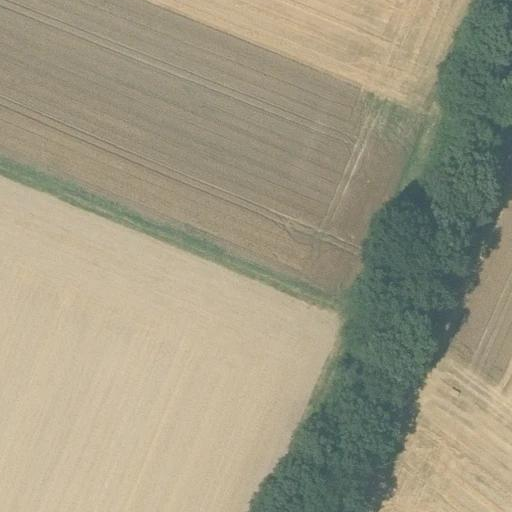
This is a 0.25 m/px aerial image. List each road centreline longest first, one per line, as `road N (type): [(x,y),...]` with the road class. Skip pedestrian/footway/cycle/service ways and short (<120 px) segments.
road 1 (track): [(277,511),(488,0)]
road 2 (track): [(366,300),(0,148)]
